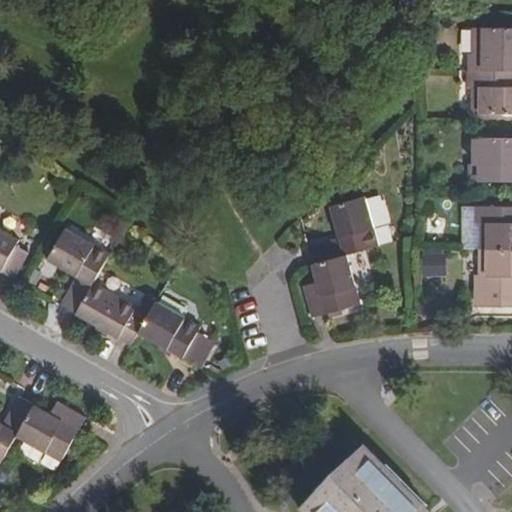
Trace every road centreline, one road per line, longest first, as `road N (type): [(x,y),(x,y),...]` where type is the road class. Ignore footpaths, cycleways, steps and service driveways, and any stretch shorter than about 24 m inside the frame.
road 1 (residential): [(511,350),(420,349),(291,372),(170,436)]
road 2 (residential): [(170,436),(121,393),(0,321)]
